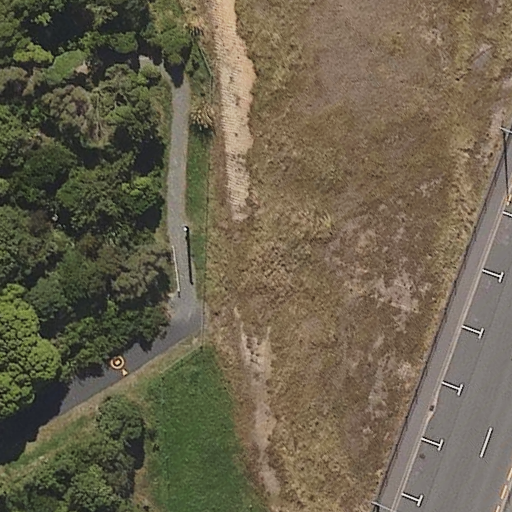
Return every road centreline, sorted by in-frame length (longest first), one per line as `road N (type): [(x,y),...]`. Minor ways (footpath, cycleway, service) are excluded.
road 1 (residential): [(0,433),(190,320)]
road 2 (unclassified): [(456,511),(511,360)]
